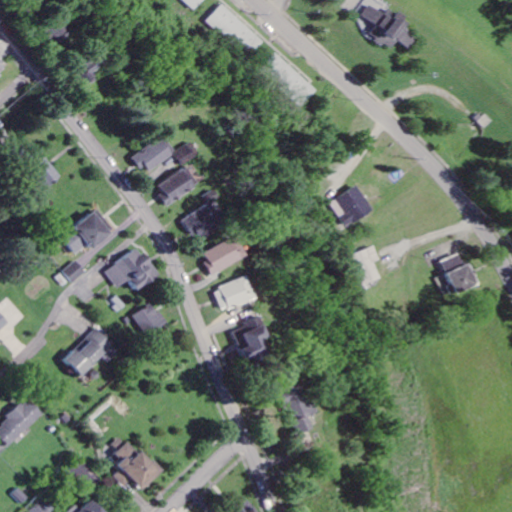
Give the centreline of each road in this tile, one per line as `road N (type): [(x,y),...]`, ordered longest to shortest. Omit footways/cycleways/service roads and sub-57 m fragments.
road 1 (residential): [(276,511),(159,234),(0,29)]
road 2 (residential): [(511,264),(425,148),(265,0)]
